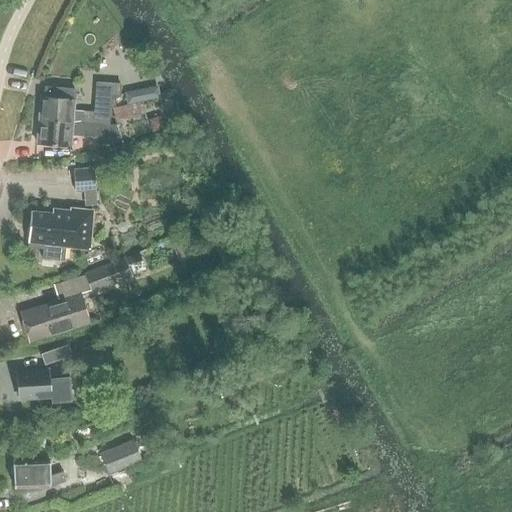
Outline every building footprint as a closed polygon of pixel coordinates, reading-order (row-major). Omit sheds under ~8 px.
[(38,122),(105,124),(107,108),(112,108),(113,95),(119,96),(120,86),(96,84),(94,113),(73,112),(74,101),(40,98),(38,122)] [(141,115),(139,103),(113,109),(116,121),(141,115)] [(114,125),(105,124),(38,122),(36,144),(70,147),(71,136),(92,138),(95,147),(118,142),(114,125)] [(73,194),(95,192),(93,169),(71,170),(73,194)] [(88,249),(92,218),(92,212),(70,209),(69,212),(52,210),(52,214),(31,212),(27,247),(42,249),(41,257),(65,260),(66,247),(88,249)] [(137,241),(134,230),(117,235),(121,247),(137,241)] [(141,270),(135,254),(84,273),(91,293),(132,278),(131,274),(141,270)] [(78,296),(20,313),(21,320),(19,320),(24,337),(26,337),(28,343),(87,326),(78,296)] [(83,356),(95,352),(91,340),(79,344),(83,356)] [(67,345),(39,355),(44,366),(55,362),(71,356),(67,345)] [(47,370),(17,373),(19,400),(71,395),(69,370),(63,370),(63,367),(55,368),(47,369),(47,370)] [(140,462),(131,440),(99,454),(108,475),(140,462)] [(48,487),(64,482),(61,473),(48,476),(48,461),(11,462),(12,488),(48,487)]
